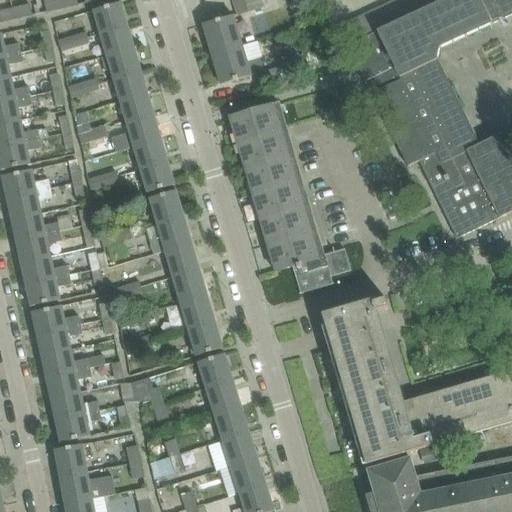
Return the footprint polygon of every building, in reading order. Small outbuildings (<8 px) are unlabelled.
[(62,9),(60,0),(53,0),(45,2),(47,12),(62,9)] [(76,0),(60,0),(62,9),(78,5),(76,0)] [(232,0),(237,15),(267,7),(265,0),(232,0)] [(511,0),(446,0),(445,1),(434,6),(424,10),(413,15),(403,20),(393,25),(382,30),(372,35),(361,39),(351,44),(348,46),(371,95),(373,95),(408,167),(419,162),(457,239),(511,212),(511,156),(501,134),(479,145),(438,60),(441,49),(511,14),(511,0)] [(413,15),(406,0),(395,0),(394,1),(403,20),(413,15)] [(418,0),(406,0),(413,15),(424,10),(418,0)] [(434,6),(431,0),(418,0),(424,10),(434,6)] [(394,1),(384,6),(393,25),(403,20),(394,1)] [(101,34),(128,26),(121,3),(94,11),(101,34)] [(14,8),(17,19),(32,15),(30,5),(14,8)] [(393,25),(384,6),(373,11),(382,30),(393,25)] [(17,19),(14,8),(0,11),(0,17),(1,23),(17,19)] [(373,11),(363,15),(372,35),(382,30),(373,11)] [(372,35),(363,15),(352,20),(361,39),(372,35)] [(233,16),(203,25),(212,55),(242,46),(233,16)] [(352,20),(342,25),(351,44),(361,39),(352,20)] [(342,25),(332,30),(341,50),(348,46),(351,44),(342,25)] [(128,26),(101,34),(107,57),(134,49),(128,26)] [(322,34),(320,35),(329,55),(330,54),(341,50),(332,30),(322,34)] [(39,33),(43,48),(44,48),(51,47),(48,31),(41,33),(39,33)] [(71,37),(74,47),(89,43),(85,33),(71,37)] [(0,35),(0,57),(21,53),(19,45),(5,48),(3,34),(0,35)] [(71,37),(57,41),(60,51),(74,47),(71,37)] [(242,46),(212,55),(221,85),(251,76),(255,75),(258,85),(281,78),(278,68),(263,72),(259,60),(247,63),(242,46)] [(44,48),(43,48),(46,64),(55,62),(51,47),(44,48)] [(107,57),(101,59),(104,69),(110,68),(113,80),(141,71),(134,49),(107,57)] [(511,60),(508,52),(498,58),(511,86),(511,60)] [(0,57),(0,80),(12,78),(9,66),(23,63),(21,53),(0,57)] [(141,71),(113,80),(120,102),(148,94),(141,71)] [(52,92),(61,90),(57,75),(49,76),(52,92)] [(0,80),(0,103),(30,97),(28,87),(14,90),(12,78),(0,80)] [(99,90),(97,84),(95,79),(81,83),(85,94),(99,90)] [(81,83),(67,87),(71,98),(85,94),(81,83)] [(56,107),(64,105),(61,90),(52,92),(56,107)] [(148,94),(120,102),(127,125),(155,117),(148,94)] [(0,103),(0,126),(21,121),(31,119),(28,106),(32,105),(30,97),(0,103)] [(241,142),(282,130),(287,128),(282,112),(282,110),(281,106),(280,104),(274,105),(251,112),(230,118),(235,134),(239,133),(241,142)] [(86,112),(74,116),(77,133),(81,145),(95,141),(91,129),(86,112)] [(161,140),(155,117),(127,125),(129,134),(112,139),(116,153),(140,146),(161,140)] [(58,119),(62,135),(70,133),(67,118),(58,119)] [(0,126),(0,148),(40,140),(38,131),(24,133),(21,121),(0,126)] [(91,129),(95,141),(109,137),(105,125),(91,129)] [(295,154),(287,128),(282,130),(241,142),(245,154),(241,155),(245,169),(285,157),(289,156),(295,154)] [(74,149),(70,133),(62,135),(65,151),(74,149)] [(41,148),(40,140),(0,148),(0,164),(2,171),(32,165),(29,151),(41,148)] [(161,140),(134,148),(141,171),(168,163),(161,140)] [(257,194),(297,182),(302,180),(295,154),(289,156),(285,157),(245,169),(250,185),(254,184),(257,194)] [(168,163),(141,171),(147,193),(175,185),(168,163)] [(68,169),(72,185),(81,183),(77,167),(68,169)] [(3,177),(7,199),(50,189),(48,181),(35,184),(32,171),(3,177)] [(101,176),(105,187),(119,183),(115,172),(101,176)] [(101,176),(87,180),(91,192),(105,187),(101,176)] [(300,210),(305,209),(310,207),(302,180),(297,182),(257,194),(260,204),(256,205),(261,221),(300,209),(300,210)] [(84,198),(81,183),(72,185),(75,200),(84,198)] [(50,189),(7,199),(12,220),(42,214),(39,202),(52,199),(50,189)] [(176,191),(150,199),(158,225),(182,218),(179,208),(181,207),(176,191)] [(81,228),(90,226),(86,207),(77,209),(81,228)] [(272,246),(312,234),(318,232),(310,207),(305,209),(300,210),(300,209),(261,221),(265,235),(269,234),(272,246)] [(12,220),(17,242),(60,233),(58,224),(45,227),(42,214),(12,220)] [(161,236),(150,240),(154,255),(166,251),(192,244),(187,229),(186,229),(182,218),(158,225),(161,236)] [(94,245),(90,226),(81,228),(85,247),(94,245)] [(113,232),(116,244),(130,239),(127,228),(113,232)] [(102,248),(116,244),(113,232),(99,237),(102,248)] [(312,234),(272,246),(275,255),(271,256),(276,272),(293,267),(296,277),(328,268),(331,277),(351,271),(345,250),(335,253),(334,248),(333,248),(334,253),(325,256),(318,232),(312,234)] [(17,242),(22,264),(51,257),(48,244),(62,241),(60,233),(17,242)] [(192,244),(166,251),(174,278),(198,271),(195,260),(196,259),(192,244)] [(96,252),(88,253),(92,271),(100,270),(96,254),(96,252)] [(103,253),(96,254),(100,270),(108,268),(105,253),(103,253)] [(22,264),(26,286),(69,276),(67,267),(54,270),(51,257),(22,264)] [(100,270),(92,271),(95,285),(103,283),(100,270)] [(198,271),(174,278),(182,304),(207,296),(203,281),(201,281),(198,271)] [(69,276),(26,286),(31,307),(61,301),(58,287),(71,284),(69,276)] [(139,282),(124,286),(127,297),(142,293),(139,282)] [(110,291),(111,296),(113,302),(127,297),(124,286),(110,291)] [(207,296),(182,304),(189,330),(213,323),(210,312),(212,311),(207,296)] [(374,300),(323,315),(326,326),(323,327),(330,351),(363,466),(366,465),(367,465),(511,423),(511,371),(404,402),(383,331),(378,312),(389,308),(386,299),(375,302),(374,300)] [(98,304),(101,319),(110,318),(107,302),(98,304)] [(33,313),(37,335),(81,325),(79,317),(65,320),(62,307),(33,313)] [(113,333),(110,318),(101,319),(105,335),(113,333)] [(213,323),(189,330),(197,357),(223,349),(218,333),(216,334),(213,323)] [(37,335),(42,357),(72,350),(69,337),(83,334),(81,325),(37,335)] [(152,335),(137,340),(140,351),(155,347),(152,335)] [(125,356),(140,351),(137,340),(122,344),(125,356)] [(42,357),(47,378),(90,369),(104,366),(102,357),(75,363),(72,350),(42,357)] [(225,355),(198,363),(207,389),(231,381),(228,371),(230,370),(225,355)] [(114,380),(123,378),(120,362),(111,364),(114,380)] [(47,378),(52,400),(82,393),(79,381),(92,378),(90,369),(47,378)] [(150,378),(132,384),(134,402),(144,402),(144,404),(152,401),(153,406),(164,403),(159,387),(154,389),(150,378)] [(231,381),(207,389),(215,415),(241,407),(236,392),(234,393),(231,381)] [(125,384),(121,384),(124,402),(134,402),(132,384),(125,384)] [(52,400),(56,422),(99,412),(97,403),(84,406),(82,393),(52,400)] [(164,403),(153,406),(158,422),(169,418),(164,403)] [(125,406),(118,407),(121,424),(129,422),(125,406)] [(241,407),(215,415),(223,441),(248,434),(244,423),(246,422),(241,407)] [(101,421),(99,412),(56,422),(61,443),(91,437),(88,424),(101,421)] [(223,441),(207,446),(216,473),(220,471),(232,467),(258,459),(253,444),(251,444),(248,434),(223,441)] [(176,439),(165,443),(169,458),(181,454),(176,439)] [(59,450),(55,451),(58,467),(60,466),(62,477),(88,472),(83,445),(62,449),(59,450)] [(137,446),(126,448),(130,463),(140,461),(137,446)] [(181,454),(169,458),(174,474),(186,470),(181,454)] [(511,511),(511,458),(416,479),(411,459),(368,471),(375,494),(367,497),(371,511),(511,511)] [(258,459),(232,467),(240,494),(264,486),(261,475),(263,474),(258,459)] [(140,461),(130,463),(133,480),(144,478),(140,461)] [(88,472),(62,477),(65,489),(63,489),(66,505),(93,499),(104,497),(115,495),(111,477),(90,481),(88,472)] [(264,486),(240,494),(245,511),(272,511),(274,511),(269,496),(267,496),(264,486)] [(192,492),(181,495),(186,511),(197,507),(192,492)] [(95,511),(93,499),(66,505),(67,511),(95,511)] [(151,511),(149,499),(138,501),(139,511),(151,511)]
